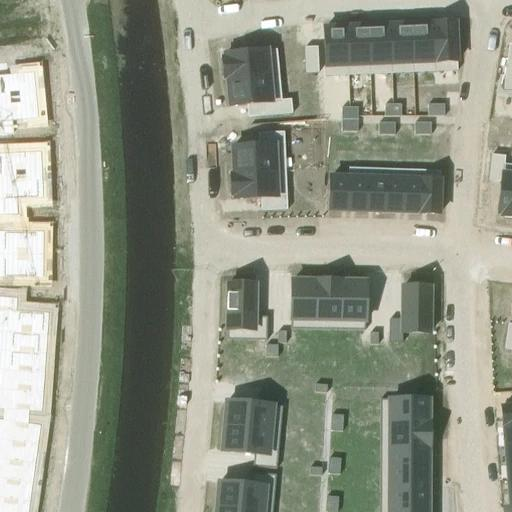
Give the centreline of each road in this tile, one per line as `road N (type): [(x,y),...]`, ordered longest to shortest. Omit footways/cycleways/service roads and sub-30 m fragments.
road 1 (residential): [(67,0),(83,105),(89,324),(64,511)]
road 2 (residential): [(479,511),(460,254)]
road 3 (residential): [(203,255),(460,254)]
road 4 (residential): [(186,511),(203,255)]
road 5 (residential): [(460,254),(482,0)]
road 6 (residential): [(203,255),(195,21)]
road 7 (residential): [(358,0),(195,21)]
